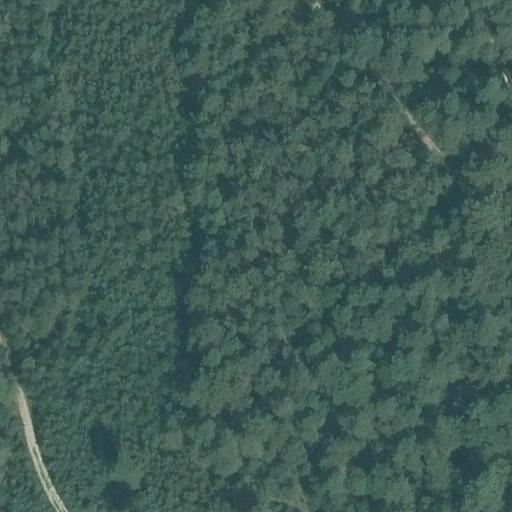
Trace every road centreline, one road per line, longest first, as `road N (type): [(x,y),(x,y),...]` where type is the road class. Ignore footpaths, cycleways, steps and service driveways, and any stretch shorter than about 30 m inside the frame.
road 1 (track): [(511,245),(315,0)]
road 2 (track): [(61,511),(0,361)]
